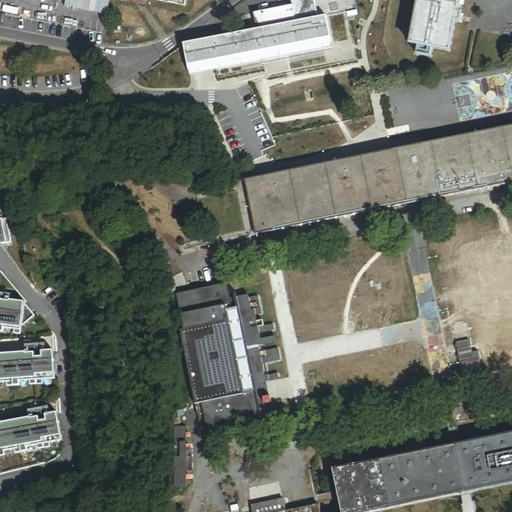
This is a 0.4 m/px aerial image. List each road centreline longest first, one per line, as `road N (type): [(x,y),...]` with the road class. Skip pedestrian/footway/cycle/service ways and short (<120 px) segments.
road 1 (residential): [(0,101),(78,94),(160,52)]
road 2 (residential): [(0,32),(122,55),(160,52)]
